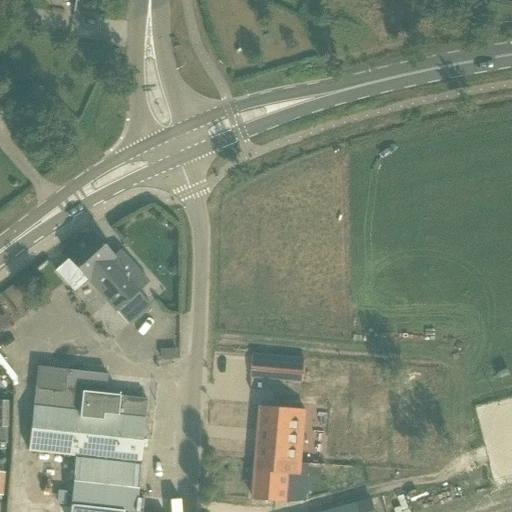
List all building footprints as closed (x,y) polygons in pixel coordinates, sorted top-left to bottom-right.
[(34,104),(39,95),(43,89),(33,84),(25,99),(34,104)] [(138,292),(138,291),(148,283),(120,252),(113,258),(92,234),(66,257),(128,325),(150,305),(138,292)] [(251,377),(304,381),(305,361),(253,357),(251,377)] [(122,397),(106,395),(107,375),(66,370),(64,390),(35,386),(28,452),(27,452),(74,457),(68,511),(134,511),(136,498),(140,464),(141,447),(145,448),(146,441),(142,440),(142,439),(143,427),(145,408),(146,399),(126,397),(122,397)] [(420,419),(420,396),(408,396),(408,406),(402,407),(402,382),(354,383),(355,404),(376,404),(376,420),(420,419)] [(307,410),(261,407),(253,500),(289,503),(291,475),(302,476),(307,410)] [(406,511),(400,490),(324,511),(406,511)]
